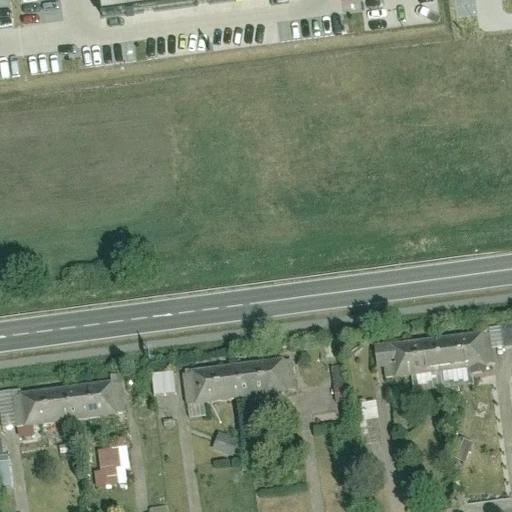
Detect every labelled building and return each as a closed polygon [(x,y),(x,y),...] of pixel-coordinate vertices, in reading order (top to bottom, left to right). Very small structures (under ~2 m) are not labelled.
[(324,0),(68,0),(73,36),(325,5),(324,0)] [(442,338),(448,374),(495,367),(490,332),(442,338)] [(442,338),(380,348),(385,381),(448,374),(442,338)] [(289,355),(242,361),(246,399),(293,394),(289,355)] [(242,361),(183,370),(187,404),(246,399),(242,361)] [(176,394),(174,372),(152,373),(154,395),(176,394)] [(118,380),(72,387),(78,420),(123,414),(118,380)] [(78,420),(72,387),(23,394),(29,427),(78,420)] [(96,487),(130,486),(128,447),(99,449),(100,473),(95,473),(96,487)] [(0,460),(0,486),(12,486),(10,460),(0,460)]
